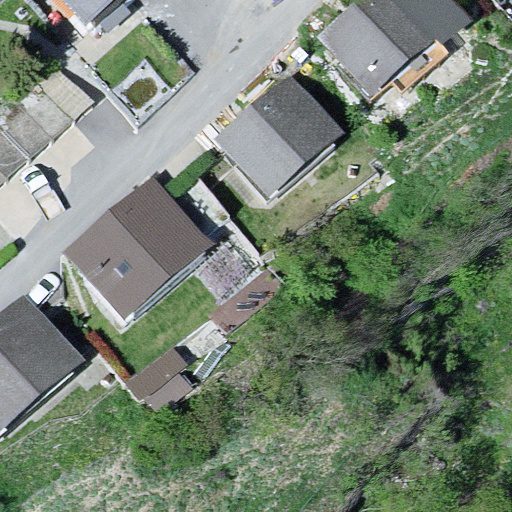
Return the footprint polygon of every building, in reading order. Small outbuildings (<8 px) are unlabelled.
[(169,0),(81,0),(122,44),(169,0)] [(471,51),(423,0),(362,56),(409,107),(471,51)] [(119,113),(77,69),(0,143),(0,186),(55,244),(168,137),(132,100),(119,113)] [(378,159),(322,95),(252,155),(308,220),(378,159)] [(251,261),(187,192),(104,269),(169,338),(251,261)] [(124,380),(59,307),(0,358),(0,413),(37,456),(124,380)]
